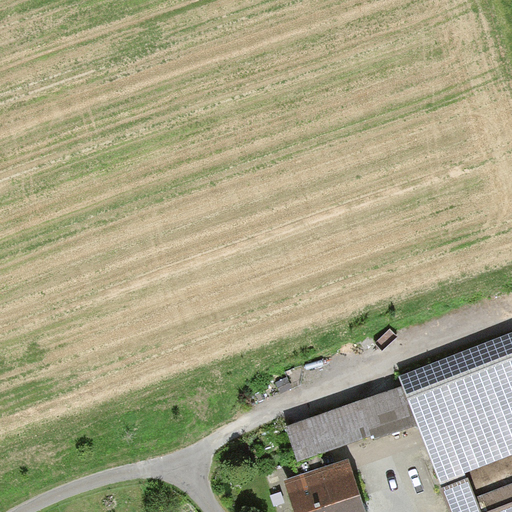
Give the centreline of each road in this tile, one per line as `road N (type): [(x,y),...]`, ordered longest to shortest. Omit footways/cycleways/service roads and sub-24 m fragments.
road 1 (track): [(511,317),(373,360),(165,474)]
road 2 (track): [(33,511),(91,485),(165,474),(203,494),(217,511)]
